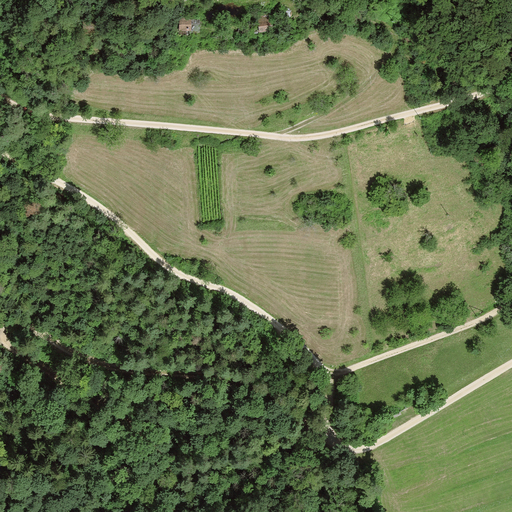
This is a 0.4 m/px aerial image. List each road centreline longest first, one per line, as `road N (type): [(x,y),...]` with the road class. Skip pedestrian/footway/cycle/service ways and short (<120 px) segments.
road 1 (track): [(511,27),(485,92),(335,133),(270,137),(43,118),(0,95)]
road 2 (track): [(511,364),(380,441),(354,446),(323,438),(275,394),(244,381),(118,368),(86,361),(31,327),(0,331)]
road 3 (track): [(0,147),(113,216),(169,269),(280,325),(327,377)]
road 4 (track): [(270,137),(347,97),(394,46),(378,20),(282,1)]
road 5 (track): [(0,337),(166,451),(176,471),(174,511)]
road 6 (track): [(327,377),(499,312),(511,296)]
